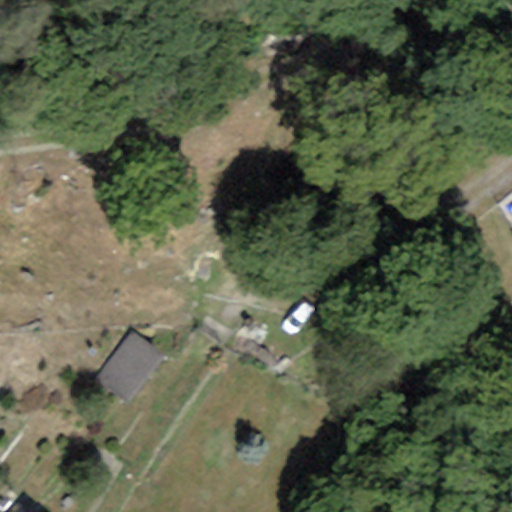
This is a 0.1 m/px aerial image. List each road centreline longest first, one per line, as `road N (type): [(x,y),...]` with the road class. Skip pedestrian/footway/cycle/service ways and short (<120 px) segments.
road 1 (track): [(0,138),(183,117),(394,0)]
road 2 (track): [(511,171),(356,268),(223,291)]
road 3 (track): [(314,44),(259,170),(244,287)]
